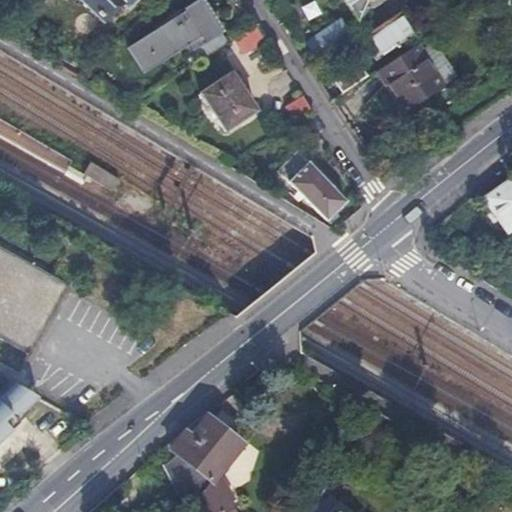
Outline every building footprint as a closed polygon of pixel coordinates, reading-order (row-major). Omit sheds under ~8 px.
[(82,0),(104,19),(122,0),(123,0),(130,6),(136,0),(82,0)] [(339,0),(356,24),(368,9),(362,0),(339,0)] [(362,0),(368,9),(375,8),(385,0),(362,0)] [(202,1),(129,50),(143,73),(189,43),(194,52),(222,33),(202,1)] [(399,13),(370,34),(379,46),(372,51),(376,59),(414,34),(399,13)] [(339,41),(347,33),(338,20),(303,44),(314,59),(339,41)] [(265,39),(255,25),(233,40),(242,54),(265,39)] [(444,88),(416,47),(377,72),(405,112),(444,88)] [(358,62),(334,79),(342,92),(367,75),(358,62)] [(230,73),(198,95),(222,132),(255,111),(230,73)] [(311,107),(299,90),(284,100),(295,117),(311,107)] [(231,134),(238,146),(259,133),(252,121),(231,134)] [(292,151),(273,171),(324,218),(343,199),(292,151)] [(511,178),(481,200),(503,234),(511,227),(511,178)] [(71,283),(56,274),(0,243),(0,335),(32,353),(71,283)] [(0,447),(21,429),(39,413),(36,409),(43,404),(19,388),(18,389),(14,385),(0,400),(0,447)] [(357,445),(370,429),(345,415),(335,432),(357,445)] [(232,511),(219,486),(215,484),(242,446),(208,420),(193,439),(186,434),(173,450),(179,455),(163,468),(179,494),(193,487),(206,511),(232,511)] [(346,511),(320,492),(305,511),(346,511)]
